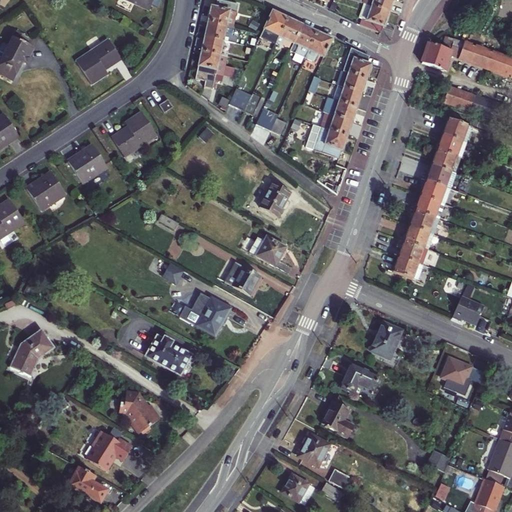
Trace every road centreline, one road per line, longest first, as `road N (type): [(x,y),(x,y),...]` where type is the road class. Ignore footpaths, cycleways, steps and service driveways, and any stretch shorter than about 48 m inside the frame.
road 1 (residential): [(0,178),(150,76),(170,49),(186,0)]
road 2 (residential): [(402,59),(368,183),(328,279)]
road 3 (residential): [(328,279),(511,357)]
road 4 (residential): [(276,0),(402,59)]
